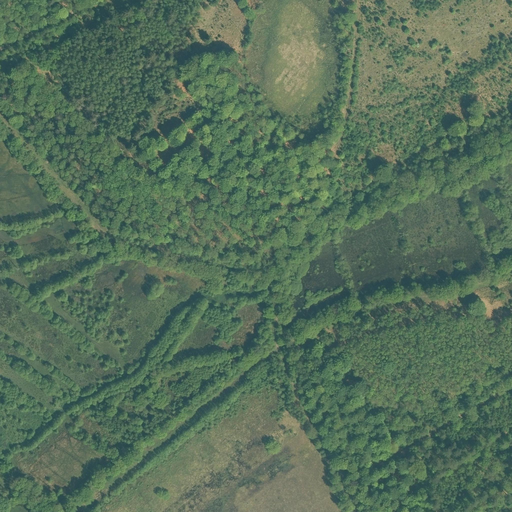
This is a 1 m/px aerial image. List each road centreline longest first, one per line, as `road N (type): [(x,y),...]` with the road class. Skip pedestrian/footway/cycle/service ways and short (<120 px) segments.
road 1 (track): [(277,347),(366,307),(449,294),(511,270)]
road 2 (track): [(349,0),(326,203)]
road 3 (track): [(356,511),(277,347)]
